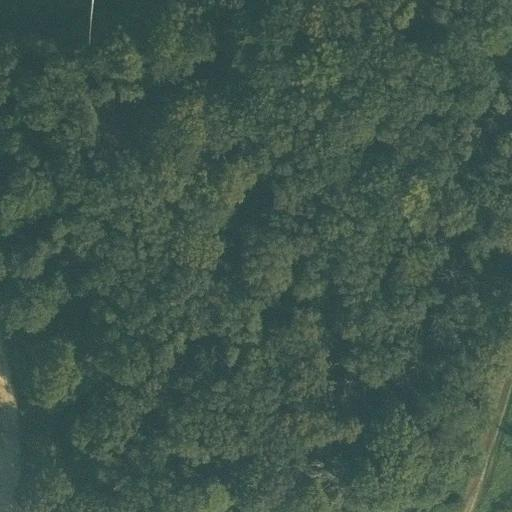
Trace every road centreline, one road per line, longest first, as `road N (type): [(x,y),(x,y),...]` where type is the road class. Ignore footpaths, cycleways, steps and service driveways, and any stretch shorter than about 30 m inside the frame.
road 1 (track): [(0,54),(511,60)]
road 2 (track): [(511,338),(459,511)]
